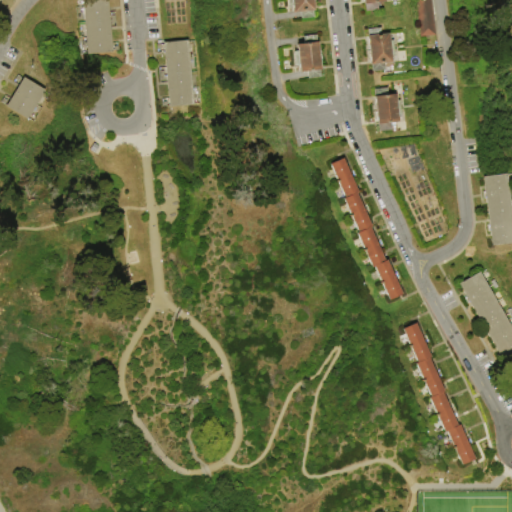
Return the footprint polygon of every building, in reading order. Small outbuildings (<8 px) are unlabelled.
[(82,0),(107,0),(109,13),(115,12),(117,28),(110,29),(112,44),(118,43),(119,51),(113,52),(113,53),(88,56),(88,54),(81,55),(79,39),(86,38),(85,24),(78,25),(76,8),(83,8),(82,0)] [(313,0),(315,12),(314,12),(314,19),(302,20),(301,13),(294,14),(293,6),(289,7),(288,0),(313,0)] [(385,0),(385,4),(378,5),(379,11),(366,13),(365,6),(364,6),(363,0),(385,0)] [(415,0),(431,0),(436,37),(420,39),(415,0)] [(368,30),(380,28),(381,35),(389,34),(390,41),(394,41),(396,56),(391,57),(392,64),(384,65),(385,71),(372,73),(372,66),(370,66),(367,36),(368,36),(368,30)] [(304,37),(316,36),(317,43),(318,43),(321,71),(320,71),(321,78),(309,80),(308,73),(301,74),(300,67),(296,67),(294,52),(298,52),(297,45),(305,45),(304,37)] [(188,41),(194,105),(194,106),(169,108),(169,107),(163,108),(162,100),(168,99),(167,84),(160,84),(159,69),(165,68),(164,53),(157,54),(157,45),(163,45),(163,44),(163,43),(188,41)] [(45,91),(28,121),(6,108),(6,107),(0,103),(4,96),(10,100),(18,87),(13,84),(17,76),(22,79),(23,78),(45,91)] [(374,90),(387,88),(388,96),(396,96),(396,102),(400,102),(401,116),(398,117),(399,124),(391,125),(392,131),(379,133),(378,126),(377,126),(374,98),(375,98),(374,90)] [(390,302),(374,267),(372,269),(356,234),(359,233),(343,199),(345,198),(330,165),(343,159),(349,174),(354,172),(356,178),(352,180),(359,194),(357,195),(362,207),(367,205),(370,213),(366,215),(372,228),(370,229),(376,241),(381,239),(384,246),(379,248),(385,262),(387,261),(393,275),(398,273),(401,279),(396,281),(403,296),(390,302)] [(511,218),(511,244),(492,247),(490,233),(488,233),(487,226),(489,225),(486,200),(483,200),(483,192),(485,192),(483,177),(507,175),(511,218)] [(478,273),(487,288),(492,285),(490,282),(494,280),(498,288),(495,290),(493,287),(488,289),(504,317),(509,314),(507,311),(511,309),(511,312),(511,318),(510,316),(505,318),(511,330),(511,371),(510,373),(503,362),(501,363),(497,356),(499,355),(486,333),(484,334),(481,327),(482,326),(469,304),(467,305),(464,299),(466,298),(458,284),(478,273)] [(402,330),(416,323),(422,337),(426,336),(429,343),(425,345),(431,358),(430,359),(436,373),(440,371),(443,378),(439,380),(445,393),(443,394),(449,407),(452,405),(455,412),(452,413),(458,427),(460,426),(466,439),(470,437),(473,445),(469,447),(475,460),(462,466),(447,433),(444,434),(429,399),(431,399),(416,365),(417,364),(402,330)]
